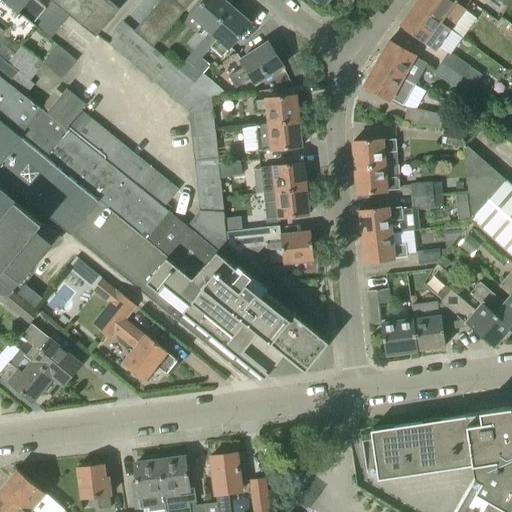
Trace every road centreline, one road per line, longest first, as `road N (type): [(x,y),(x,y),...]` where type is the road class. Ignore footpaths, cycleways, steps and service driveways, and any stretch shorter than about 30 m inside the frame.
road 1 (residential): [(0,441),(359,390)]
road 2 (residential): [(359,390),(335,143),(348,60)]
road 3 (residential): [(359,390),(511,370)]
